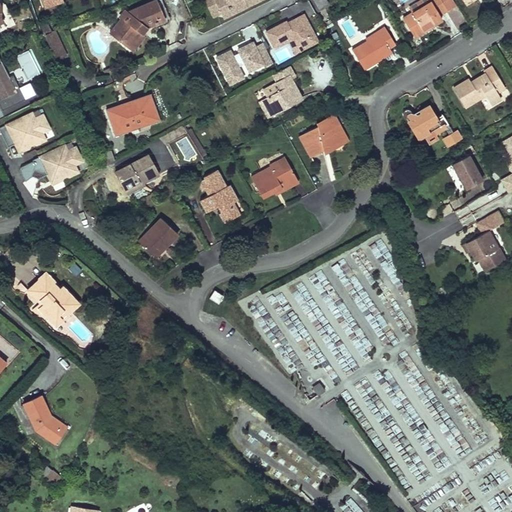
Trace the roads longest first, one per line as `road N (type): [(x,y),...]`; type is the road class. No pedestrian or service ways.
road 1 (residential): [(180,313),(362,462),(404,511)]
road 2 (residential): [(180,313),(214,274),(285,261),(335,231),(379,170)]
road 3 (residential): [(379,170),(376,119),(387,93),(511,17)]
road 4 (residential): [(0,229),(49,214),(71,222),(180,313)]
road 5 (residential): [(277,0),(137,67)]
